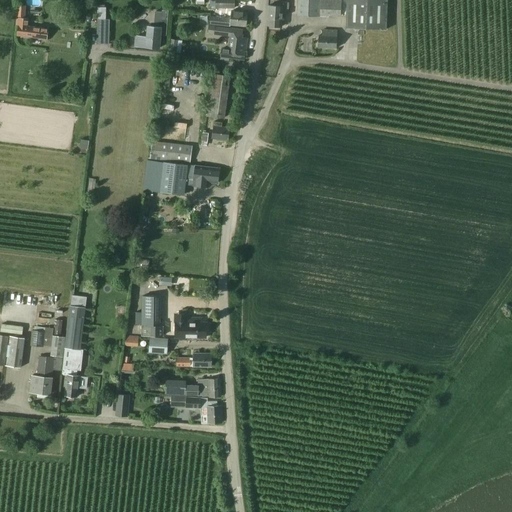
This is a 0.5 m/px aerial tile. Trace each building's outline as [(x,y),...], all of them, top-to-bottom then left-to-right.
[(215,0),(215,8),(234,9),(234,0),(215,0)] [(341,2),(341,0),(297,0),(297,15),(341,16),(341,14),(345,15),(346,2),(341,2)] [(347,0),(346,28),(386,30),(387,0),(347,0)] [(282,2),(282,7),(269,6),(267,26),(281,27),(282,13),(288,14),(289,3),(282,2)] [(16,16),(25,17),(26,6),(17,5),(16,16)] [(97,7),(97,32),(109,32),(109,19),(105,19),(106,7),(97,7)] [(166,35),(167,19),(168,11),(162,10),(161,18),(160,27),(147,25),(146,36),(135,35),(134,46),(145,46),(159,48),(160,34),(166,35)] [(231,11),(230,19),(217,17),(210,16),(210,24),(230,26),(230,25),(246,26),(247,13),(231,11)] [(47,39),(48,29),(27,26),(27,19),(20,19),(19,34),(26,34),(26,37),(47,39)] [(209,26),(208,31),(215,32),(214,34),(230,36),(231,29),(209,26)] [(221,49),(220,57),(244,60),(247,39),(239,38),(240,30),(231,29),(230,36),(229,45),(230,45),(229,50),(221,49)] [(318,49),(337,49),(337,32),(322,32),(322,37),(318,37),(318,49)] [(170,50),(180,52),(182,40),(171,39),(170,50)] [(212,74),(207,115),(224,118),(229,77),(212,74)] [(202,110),(204,97),(197,96),(195,109),(202,110)] [(228,140),(230,128),(221,127),(221,123),(214,122),(211,138),(228,140)] [(190,163),(192,146),(152,141),(150,159),(150,160),(163,161),(163,160),(190,163)] [(147,161),(144,190),(184,195),(186,184),(188,165),(147,161)] [(219,169),(188,165),(186,184),(209,187),(209,182),(217,183),(219,169)] [(86,191),(94,193),(96,179),(87,178),(86,191)] [(149,260),(138,259),(137,266),(148,268),(149,260)] [(159,277),(159,285),(167,285),(167,277),(159,277)] [(142,325),(142,326),(160,327),(160,326),(160,297),(142,296),(142,312),(135,312),(135,324),(142,325)] [(66,348),(80,350),(86,307),(71,305),(70,305),(66,334),(65,348),(66,348)] [(54,328),(51,347),(50,356),(63,357),(65,337),(61,336),(63,320),(54,319),(54,328)] [(206,337),(206,324),(201,323),(201,319),(186,319),(186,323),(176,323),(176,334),(186,335),(186,337),(206,337)] [(160,327),(142,326),(142,336),(163,336),(163,326),(160,326),(160,327)] [(43,347),(45,332),(32,330),(30,345),(43,347)] [(24,338),(8,336),(0,334),(0,364),(20,368),(24,338)] [(124,345),(137,346),(138,336),(126,334),(124,345)] [(150,338),(149,352),(167,353),(168,339),(150,338)] [(77,397),(78,388),(86,389),(87,377),(79,376),(77,376),(77,370),(79,370),(81,351),(82,351),(82,350),(80,350),(66,348),(63,375),(67,375),(65,396),(77,397)] [(177,366),(194,366),(212,367),(212,354),(194,353),(194,358),(177,358),(177,366)] [(50,394),(52,378),(53,370),(61,371),(62,358),(54,358),(54,357),(39,356),(37,376),(31,375),(29,392),(50,394)] [(121,373),(133,374),(134,364),(122,363),(121,373)] [(220,378),(209,379),(198,380),(198,385),(186,385),(186,380),(166,379),(165,394),(185,394),(185,395),(198,395),(198,396),(202,396),(210,396),(210,397),(221,396),(220,378)] [(117,394),(115,415),(128,417),(130,395),(117,394)] [(171,395),(171,403),(177,403),(177,407),(185,408),(186,396),(171,395)] [(187,398),(186,408),(202,408),(203,424),(222,423),(222,406),(218,406),(218,402),(208,402),(208,399),(187,398)]
